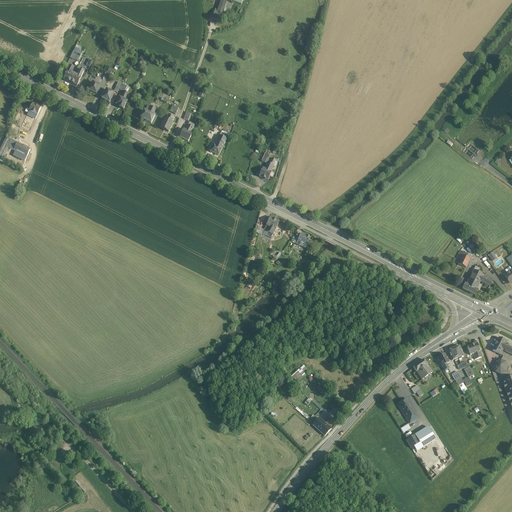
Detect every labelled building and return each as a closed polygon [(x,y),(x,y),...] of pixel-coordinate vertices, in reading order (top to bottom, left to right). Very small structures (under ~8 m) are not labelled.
[(229,0),(243,5),(245,0),(222,0),(219,10),(216,9),(213,17),(221,20),(228,0),(229,0)] [(74,75),(71,73),(74,69),(69,67),(63,80),(70,83),(74,75)] [(77,76),(74,75),(70,83),(77,87),(81,78),(84,72),(80,70),(77,76)] [(95,81),(90,91),(98,96),(103,85),(95,81)] [(201,91),(199,96),(204,98),(207,88),(196,85),(195,89),(201,91)] [(108,89),(103,99),(112,103),(117,93),(108,89)] [(131,94),(124,90),(116,106),(125,110),(130,101),(128,100),(131,94)] [(161,100),(165,102),(166,100),(169,101),(171,97),(164,94),(161,100)] [(37,116),(41,108),(32,104),(29,112),(37,115),(37,116)] [(176,114),(179,108),(173,105),(170,112),(176,114)] [(142,118),(154,124),(158,116),(156,115),(159,109),(152,106),(150,112),(146,110),(142,118)] [(161,128),(170,132),(175,122),(174,121),(176,118),(170,115),(168,118),(166,117),(161,128)] [(181,137),(191,142),(195,134),(193,133),(196,127),(190,124),(187,130),(185,129),(181,137)] [(13,125),(9,133),(16,136),(19,129),(13,125)] [(215,142),(211,151),(221,155),(229,139),(221,135),(217,143),(215,142)] [(7,147),(11,140),(6,138),(0,150),(0,157),(3,159),(9,148),(7,147)] [(9,148),(14,150),(17,143),(11,140),(7,147),(9,148)] [(31,150),(17,143),(14,150),(16,151),(27,157),(31,150)] [(27,157),(16,151),(14,156),(25,161),(27,157)] [(268,161),(264,169),(263,169),(259,177),(265,180),(267,181),(272,173),(270,173),(276,162),(271,160),(270,161),(268,161)] [(270,218),(262,234),(271,238),(279,223),(270,218)] [(258,227),(256,225),(254,232),(261,235),(264,230),(258,227)] [(299,239),(296,244),(305,249),(310,238),(301,234),(299,239)] [(460,251),(455,259),(453,258),(452,261),(458,264),(464,253),(460,251)] [(488,255),(492,261),(496,258),(492,252),(488,255)] [(472,256),(464,253),(458,264),(466,268),(472,256)] [(483,276),(473,271),(469,279),(479,285),(481,282),(490,286),(492,282),(483,277),(483,276)] [(479,285),(469,279),(466,285),(465,284),(463,289),(475,295),(478,291),(476,290),(479,285)] [(511,346),(507,344),(508,343),(500,338),(493,351),(504,357),(502,361),(501,361),(496,362),(494,367),(496,372),(501,375),(503,382),(502,382),(511,407),(511,346)] [(477,344),(467,347),(470,355),(473,354),(475,360),(482,358),(480,352),(477,344)] [(460,347),(448,351),(452,361),(454,360),(455,362),(457,361),(457,359),(458,359),(459,360),(461,359),(461,358),(463,357),(460,347)] [(444,354),(437,358),(442,367),(446,365),(449,363),(444,354)] [(424,360),(413,368),(416,373),(417,372),(422,380),(432,373),(427,365),(424,360)] [(465,362),(456,366),(458,371),(467,367),(465,362)] [(297,382),(309,371),(304,366),(292,377),(297,382)] [(470,368),(464,370),(468,378),(474,376),(470,368)] [(457,372),(452,375),(455,381),(460,378),(457,372)] [(460,378),(455,381),(458,386),(463,383),(460,378)] [(468,378),(462,380),(467,388),(472,385),(468,378)] [(417,386),(411,390),(414,395),(420,391),(417,386)] [(436,390),(430,394),(433,398),(439,393),(436,390)] [(406,399),(397,405),(406,419),(408,418),(408,417),(415,413),(406,399)] [(415,413),(408,417),(408,418),(412,423),(418,418),(415,413)] [(328,417),(324,422),(327,425),(332,420),(328,417)] [(319,418),(313,425),(316,429),(323,422),(319,418)] [(323,422),(316,429),(325,437),(331,429),(327,425),(324,422),(323,422)] [(403,433),(410,429),(407,425),(401,430),(403,433)] [(428,428),(415,436),(420,443),(433,435),(428,428)] [(433,435),(420,443),(423,448),(436,440),(433,435)] [(415,436),(406,441),(411,449),(420,443),(415,436)]
